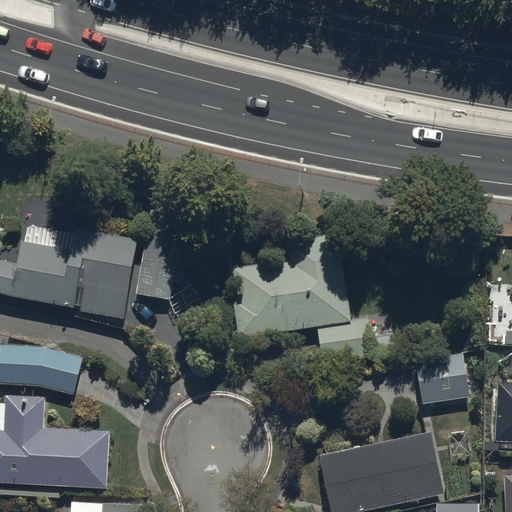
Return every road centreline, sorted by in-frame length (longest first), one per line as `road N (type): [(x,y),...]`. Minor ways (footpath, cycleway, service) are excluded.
road 1 (primary): [(165,0),(511,76)]
road 2 (primary): [(323,129),(179,97),(0,43)]
road 3 (primary): [(323,129),(249,80),(89,38),(74,27),(76,0)]
road 4 (primary): [(511,158),(323,129)]
